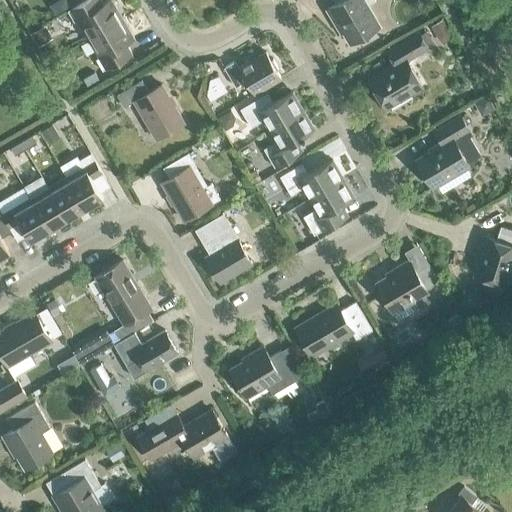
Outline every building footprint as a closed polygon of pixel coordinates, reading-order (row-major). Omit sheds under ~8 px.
[(87,38),(122,18),(111,0),(106,0),(102,3),(100,0),(82,0),(66,10),(73,21),(77,19),(87,38)] [(343,30),(349,41),(378,25),(366,4),(373,0),(334,0),(336,3),(327,8),(340,31),(343,30)] [(122,18),(87,38),(98,56),(95,58),(102,70),(131,53),(125,42),(133,37),(122,18)] [(369,79),(384,106),(421,85),(406,59),(427,47),(418,32),(386,50),(394,64),(369,79)] [(272,58),(270,59),(265,51),(238,67),(234,60),(223,66),(235,86),(245,80),(253,93),(280,77),(275,68),(277,67),(272,58)] [(161,83),(148,91),(141,79),(116,94),(123,106),(133,100),(155,138),(183,121),(172,102),(170,103),(167,98),(169,97),(161,83)] [(269,129),(302,110),(291,91),(268,105),(261,94),(239,108),(250,126),(263,119),(269,129)] [(213,94),(208,96),(213,104),(218,102),(213,94)] [(302,110),(269,129),(275,140),(262,148),(273,166),(296,153),(290,143),(313,129),(302,110)] [(415,159),(431,186),(468,164),(466,161),(479,154),(465,131),(468,129),(459,114),(433,130),(441,143),(415,159)] [(20,140),(25,148),(36,142),(31,134),(20,140)] [(14,154),(25,148),(20,140),(9,147),(14,154)] [(65,176),(84,207),(102,196),(96,186),(107,180),(90,152),(78,158),(82,165),(65,176)] [(210,182),(201,187),(189,165),(193,162),(187,152),(162,166),(168,177),(161,181),(169,195),(171,194),(174,199),(172,200),(183,219),(220,198),(210,182)] [(309,197),(342,177),(331,158),(307,172),(301,162),(279,175),(290,194),(303,186),(309,197)] [(66,218),(84,207),(65,176),(47,186),(66,218)] [(342,177),(309,197),(315,207),(302,215),(313,234),(336,220),(329,210),(353,196),(342,177)] [(48,228),(66,218),(47,186),(29,197),(48,228)] [(30,239),(48,228),(29,197),(1,214),(11,230),(14,235),(24,229),(30,239)] [(11,230),(1,214),(0,212),(0,256),(9,251),(0,237),(11,230)] [(208,262),(219,281),(251,263),(222,212),(194,228),(212,260),(208,262)] [(511,262),(511,227),(500,224),(495,239),(483,235),(478,251),(481,251),(474,274),(506,284),(511,262)] [(136,282),(135,283),(130,276),(132,275),(122,259),(94,275),(123,323),(151,306),(136,282)] [(428,262),(415,270),(409,259),(394,267),(396,270),(375,282),(392,310),(413,298),(418,307),(445,291),(428,262)] [(355,338),(371,329),(354,300),(339,309),(335,302),(294,326),(311,354),(351,331),(355,338)] [(0,330),(0,353),(6,365),(50,339),(34,310),(0,330)] [(447,319),(452,327),(463,321),(458,313),(447,319)] [(145,370),(177,351),(164,329),(141,343),(134,331),(113,343),(126,364),(138,357),(145,370)] [(280,349),(269,356),(262,345),(248,353),(249,356),(229,367),(246,396),(266,384),(271,393),(297,378),(280,349)] [(0,388),(0,409),(25,395),(16,379),(0,388)] [(23,468),(52,451),(40,431),(49,426),(34,400),(5,417),(12,428),(1,435),(9,449),(11,447),(23,468)] [(183,425),(176,413),(148,429),(161,451),(179,441),(185,443),(192,456),(227,436),(211,408),(183,425)] [(66,511),(100,511),(104,510),(92,490),(100,485),(84,457),(49,478),(57,492),(52,494),(61,508),(63,507),(66,511)] [(447,511),(481,511),(471,503),(476,496),(463,486),(458,493),(461,495),(447,511)]
